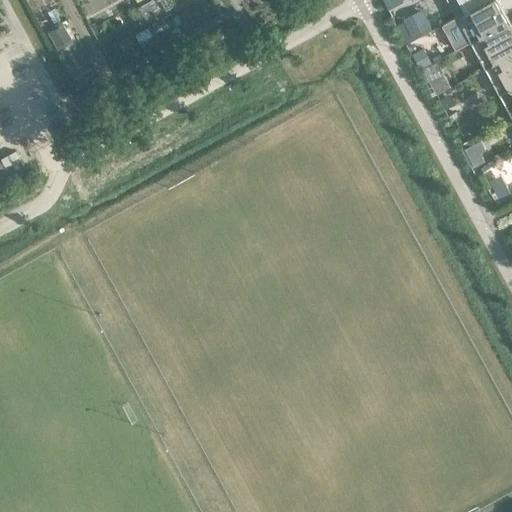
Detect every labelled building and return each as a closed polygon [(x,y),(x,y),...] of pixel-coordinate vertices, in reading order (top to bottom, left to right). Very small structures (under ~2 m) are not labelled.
[(448,0),(457,15),(484,0),(448,0)] [(510,20),(499,0),(484,0),(457,15),(471,41),(510,20)] [(412,36),(431,26),(422,9),(403,19),(412,36)] [(511,52),(511,23),(510,20),(471,41),(486,67),(511,52)] [(421,68),(432,62),(424,47),(413,54),(421,68)] [(511,86),(511,52),(486,67),(500,93),(511,86)] [(451,86),(443,73),(429,80),(437,94),(451,86)] [(511,86),(500,93),(511,115),(511,86)] [(482,139),(466,147),(476,166),(486,160),(481,151),(487,149),(482,139)] [(511,193),(504,179),(488,188),(499,207),(511,199),(511,193)]
